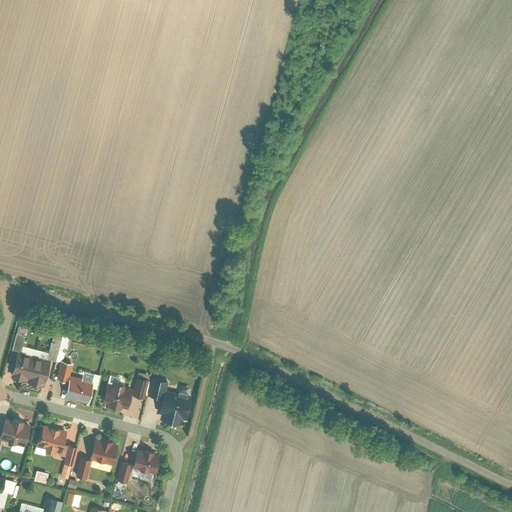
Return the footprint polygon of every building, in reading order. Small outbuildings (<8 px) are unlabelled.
[(17,347),(10,373),(43,382),(50,356),(17,347)] [(70,369),(64,392),(87,398),(93,375),(70,369)] [(138,374),(146,376),(147,373),(136,371),(133,391),(135,392),(138,374)] [(108,374),(102,400),(126,406),(133,381),(108,374)] [(135,393),(143,394),(147,376),(139,375),(135,393)] [(168,382),(159,415),(184,421),(192,389),(168,382)] [(6,411),(0,434),(0,435),(24,441),(30,417),(6,411)] [(43,417),(37,441),(60,447),(66,423),(43,417)] [(97,429),(90,455),(112,461),(119,435),(97,429)] [(139,443),(133,465),(154,470),(160,448),(139,443)] [(127,482),(128,459),(118,459),(117,482),(127,482)] [(67,476),(70,463),(63,461),(59,474),(67,476)] [(130,475),(151,478),(152,470),(131,467),(130,475)] [(33,478),(44,480),(46,470),(35,468),(33,478)] [(68,477),(67,484),(76,485),(76,478),(68,477)] [(68,489),(65,500),(77,504),(80,493),(68,489)] [(58,511),(62,499),(48,495),(43,511),(58,511)] [(20,499),(16,511),(41,511),(43,506),(20,499)]
